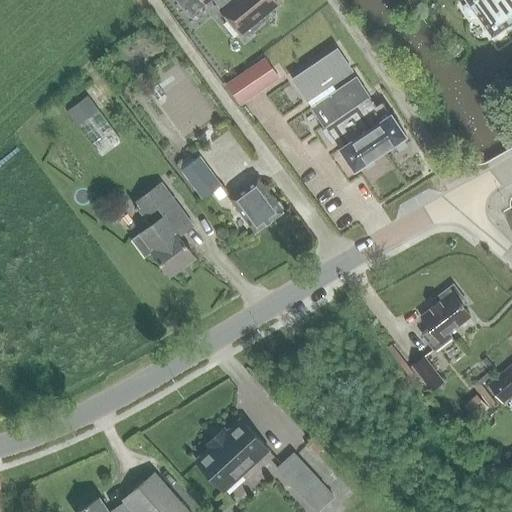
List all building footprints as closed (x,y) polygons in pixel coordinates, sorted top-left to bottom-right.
[(230,0),(220,9),(240,34),(277,5),(273,0),(230,0)] [(511,0),(465,0),(492,37),(511,23),(511,0)] [(375,106),(355,77),(334,90),(330,83),(351,70),(337,48),(291,76),(306,101),(311,97),(316,104),(310,107),(323,126),(328,123),(335,133),(331,136),(339,148),(353,170),(359,166),(361,169),(359,170),(359,171),(361,170),(362,170),(364,169),(366,170),(368,170),(369,170),(371,171),(372,172),(373,171),(371,170),(373,156),(404,135),(390,113),(389,114),(381,102),(375,106)] [(225,84),(237,101),(276,74),(264,57),(225,84)] [(91,85),(66,100),(97,149),(121,135),(91,85)] [(221,184),(198,155),(179,170),(201,199),(221,184)] [(254,232),(282,211),(256,177),(229,198),(254,232)] [(168,274),(193,256),(177,235),(191,225),(160,182),(132,203),(149,226),(130,240),(143,258),(151,252),(168,274)] [(462,306),(466,303),(452,285),(435,298),(438,301),(428,308),(429,309),(420,316),(428,328),(421,334),(433,350),(450,337),(447,334),(469,316),(462,306)] [(444,381),(424,355),(411,366),(430,391),(444,381)] [(502,403),(511,394),(511,362),(486,384),(502,403)] [(475,394),(463,405),(475,417),(487,407),(475,394)] [(240,420),(226,433),(222,429),(220,431),(223,434),(211,445),(208,442),(207,444),(210,448),(195,461),(222,491),(268,449),(240,420)] [(317,511),(334,497),(317,479),(293,453),(276,469),(316,511),(317,511)] [(188,511),(154,473),(122,500),(123,502),(108,511),(98,497),(74,511),(188,511)]
